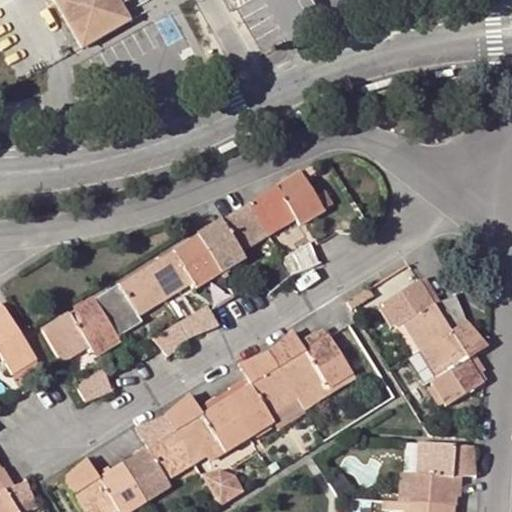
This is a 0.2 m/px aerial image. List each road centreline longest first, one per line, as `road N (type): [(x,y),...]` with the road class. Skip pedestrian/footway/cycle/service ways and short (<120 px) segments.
road 1 (residential): [(428,168),(410,229),(29,455)]
road 2 (unclassified): [(0,173),(45,172),(466,29)]
road 3 (residential): [(428,168),(332,138),(123,219),(0,237)]
road 4 (residential): [(483,511),(511,237)]
